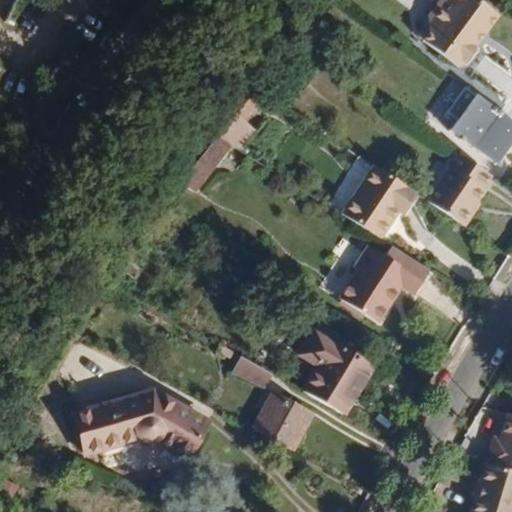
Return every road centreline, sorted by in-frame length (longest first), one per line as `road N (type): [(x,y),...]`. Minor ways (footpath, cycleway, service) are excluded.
road 1 (unclassified): [(0,215),(160,0)]
road 2 (residential): [(511,309),(389,511)]
